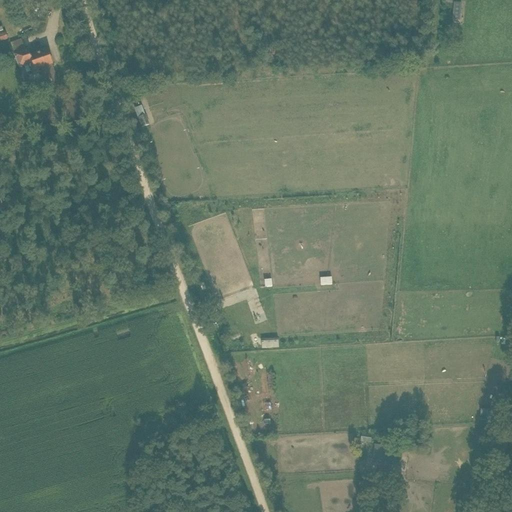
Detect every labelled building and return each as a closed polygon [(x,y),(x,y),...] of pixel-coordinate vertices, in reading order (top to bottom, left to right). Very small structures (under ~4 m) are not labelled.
[(460,23),(462,4),(454,3),(452,22),(460,23)] [(28,49),(19,52),(14,54),(19,69),(33,64),(35,71),(40,70),(49,92),(61,88),(52,65),(53,65),(46,49),(31,55),(28,49)] [(144,117),(140,106),(135,108),(141,127),(148,124),(145,117),(144,117)] [(274,339),(258,340),(259,348),(275,347),(274,339)] [(235,385),(238,395),(246,392),(244,383),(235,385)] [(373,461),(386,463),(400,465),(402,448),(375,445),(373,461)]
